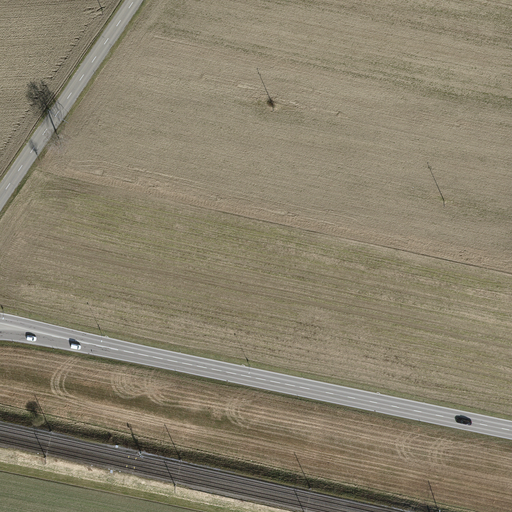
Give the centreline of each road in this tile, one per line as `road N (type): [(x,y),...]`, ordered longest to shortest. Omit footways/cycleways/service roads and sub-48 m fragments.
road 1 (primary): [(511,431),(0,328)]
road 2 (tertiary): [(135,0),(0,198)]
road 3 (track): [(222,511),(0,465)]
